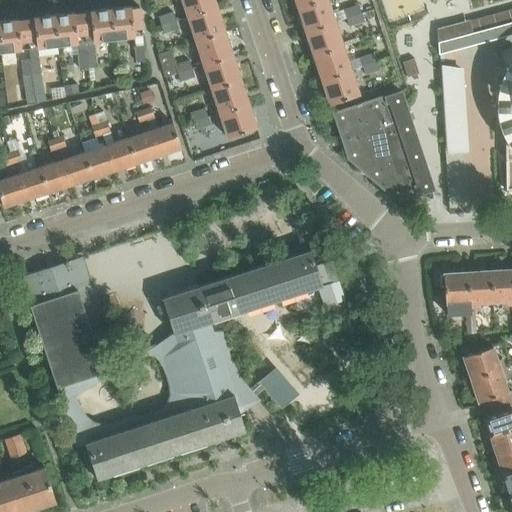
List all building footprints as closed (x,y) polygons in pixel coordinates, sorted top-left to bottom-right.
[(181,0),(187,17),(217,7),(214,0),(181,0)] [(294,0),(297,8),(322,0),(294,0)] [(322,0),(297,8),(305,32),(335,23),(327,0),(322,0)] [(121,7),(119,7),(110,9),(113,38),(142,35),(139,6),(130,7),(130,6),(126,7),(126,6),(125,6),(125,7),(121,7)] [(358,6),(343,11),(346,19),(361,14),(358,6)] [(217,7),(187,17),(195,41),(225,32),(217,7)] [(89,11),(90,12),(82,13),(85,41),(113,38),(110,9),(100,10),(100,9),(99,9),(99,10),(95,11),(94,10),(93,10),(89,11)] [(69,13),(69,14),(64,14),(64,13),(63,14),(53,15),(57,44),(85,41),(82,13),(74,14),(74,13),(70,13),(69,13)] [(173,13),(159,18),(161,26),(176,21),(173,13)] [(363,22),(361,14),(346,19),(349,27),(363,22)] [(33,19),(25,20),(29,48),(57,44),(53,15),(44,16),(42,16),(42,17),(38,17),(38,16),(37,17),(33,17),(33,19)] [(8,20),(7,20),(7,21),(0,21),(0,49),(0,51),(29,48),(25,20),(17,21),(17,19),(13,20),(13,19),(12,19),(12,20),(8,21),(8,20)] [(178,29),(176,21),(161,26),(164,34),(178,29)] [(305,32),(313,57),(343,47),(335,23),(305,32)] [(507,23),(499,25),(503,38),(511,36),(507,23)] [(499,25),(492,27),(495,40),(503,38),(499,25)] [(492,27),(484,29),(488,42),(495,40),(492,27)] [(484,29),(476,32),(480,45),(488,42),(484,29)] [(195,41),(203,65),(233,56),(225,32),(195,41)] [(476,32),(469,34),(472,47),(480,45),(476,32)] [(469,34),(461,36),(464,49),(472,47),(469,34)] [(461,36),(453,38),(457,51),(464,49),(461,36)] [(453,38),(445,40),(449,53),(457,51),(453,38)] [(445,40),(438,42),(439,56),(449,53),(445,40)] [(143,47),(135,48),(136,63),(145,62),(143,47)] [(313,57),(321,81),(351,71),(343,47),(313,57)] [(95,52),(86,53),(88,68),(97,67),(95,52)] [(86,53),(78,54),(80,69),(88,68),(86,53)] [(374,54),(359,59),(362,67),(377,62),(374,54)] [(233,56),(203,65),(211,90),(241,80),(233,56)] [(38,59),(30,60),(32,75),(40,74),(38,59)] [(30,60),(21,61),(23,76),(32,75),(30,60)] [(175,66),(177,74),(192,69),(189,61),(175,66)] [(379,70),(377,62),(362,67),(365,75),(379,70)] [(499,98),(501,123),(510,146),(511,148),(511,67),(507,74),(499,98)] [(192,69),(177,74),(180,82),(194,77),(192,69)] [(351,71),(321,81),(329,105),(333,104),(356,96),(356,97),(359,96),(351,71)] [(211,90),(219,114),(249,104),(241,80),(211,90)] [(77,83),(64,85),(66,95),(78,93),(77,83)] [(151,89),(139,93),(143,104),(154,100),(151,89)] [(387,94),(332,113),(341,141),(345,139),(347,144),(343,145),(347,159),(364,173),(367,170),(374,177),(372,180),(395,200),(420,198),(420,197),(420,196),(419,192),(419,190),(431,186),(400,92),(387,96),(387,94)] [(231,137),(230,137),(253,130),(254,130),(257,129),(249,104),(219,114),(227,139),(231,137)] [(151,108),(143,110),(146,120),(154,117),(151,108)] [(205,109),(190,114),(193,122),(207,117),(205,109)] [(143,110),(135,113),(139,122),(146,120),(143,110)] [(8,116),(0,118),(0,120),(2,126),(10,124),(8,116)] [(210,125),(207,117),(193,122),(196,130),(210,125)] [(107,122),(99,125),(102,134),(110,132),(107,122)] [(99,125),(91,127),(95,137),(102,134),(99,125)] [(173,126),(151,133),(159,156),(181,149),(173,126)] [(503,164),(502,190),(511,189),(511,130),(503,135),(503,164)] [(151,133),(129,140),(136,163),(159,156),(151,133)] [(62,137),(55,139),(58,149),(66,146),(62,137)] [(55,139),(47,142),(50,151),(58,149),(55,139)] [(129,140),(106,147),(114,171),(136,163),(129,140)] [(106,147),(84,154),(92,178),(114,171),(106,147)] [(18,151),(11,154),(14,163),(22,161),(18,151)] [(11,154),(3,156),(6,166),(14,163),(11,154)] [(84,154),(62,161),(70,185),(92,178),(84,154)] [(62,161),(40,168),(48,192),(70,185),(62,161)] [(40,168),(17,175),(25,200),(48,192),(40,168)] [(17,175),(0,180),(0,197),(3,207),(25,200),(17,175)] [(106,377),(104,372),(56,387),(75,446),(85,443),(97,479),(245,430),(238,408),(255,396),(248,388),(242,380),(236,371),(232,361),(228,352),(225,342),(223,332),(212,331),(209,323),(322,286),(310,249),(162,298),(173,333),(149,350),(159,360),(163,367),(167,376),(169,384),(170,394),(167,402),(160,408),(152,412),(144,415),(135,415),(126,417),(118,421),(109,424),(100,424),(92,422),(85,416),(80,408),(76,400),(74,396),(106,377)] [(30,306),(56,387),(104,372),(95,344),(110,339),(83,256),(18,278),(27,307),(30,306)] [(511,269),(490,271),(492,302),(506,301),(506,305),(511,304),(511,269)] [(479,303),(492,302),(490,271),(467,273),(470,308),(479,308),(479,303)] [(466,313),(466,323),(475,323),(474,312),(470,313),(470,308),(467,273),(444,274),(444,275),(440,275),(440,286),(444,286),(446,315),(466,313)] [(475,323),(466,323),(467,334),(476,334),(475,323)] [(463,356),(471,379),(500,369),(504,368),(501,359),(497,360),(492,347),(463,356)] [(507,377),(504,368),(500,369),(471,379),(478,402),(488,398),(507,392),(503,378),(507,377)] [(511,391),(507,392),(488,398),(493,414),(511,407),(511,391)] [(493,414),(483,417),(490,436),(511,429),(511,408),(511,407),(493,414)] [(511,429),(490,436),(496,455),(511,450),(511,429)] [(20,434),(5,439),(11,458),(26,453),(20,434)] [(511,450),(496,455),(502,474),(511,471),(511,450)] [(44,467),(6,480),(16,511),(22,511),(55,501),(44,467)] [(511,471),(502,474),(509,493),(511,492),(511,471)] [(16,511),(6,480),(0,481),(0,511),(16,511)]
